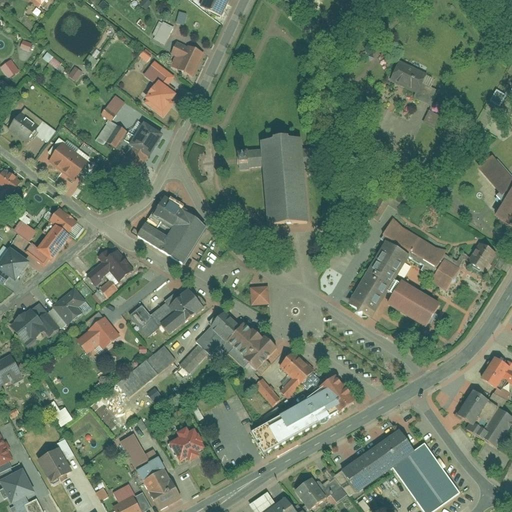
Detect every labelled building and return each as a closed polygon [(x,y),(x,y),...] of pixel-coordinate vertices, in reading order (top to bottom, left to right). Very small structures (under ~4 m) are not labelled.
[(37,11),(46,0),(28,0),(27,2),(37,11)] [(218,17),(225,0),(195,0),(203,3),(201,10),(218,17)] [(177,15),(175,26),(184,28),(186,17),(177,15)] [(162,26),(154,42),(165,47),(172,31),(162,26)] [(19,50),(29,54),(32,46),(21,43),(19,50)] [(170,57),(175,59),(169,69),(185,78),(198,54),(178,43),(170,57)] [(144,51),(138,60),(145,65),(151,56),(144,51)] [(0,69),(0,71),(8,82),(19,73),(10,62),(0,69)] [(144,79),(156,88),(158,85),(164,89),(173,79),(156,65),(144,79)] [(425,80),(400,67),(392,83),(417,95),(415,98),(433,107),(439,95),(422,86),(425,80)] [(68,79),(77,84),(82,74),(73,70),(68,79)] [(156,88),(143,106),(164,121),(179,100),(164,89),(158,85),(156,88)] [(499,109),(504,97),(494,93),(489,104),(499,109)] [(115,98),(106,110),(116,118),(125,106),(115,98)] [(106,110),(101,117),(111,124),(116,118),(106,110)] [(434,130),(438,119),(426,114),(422,125),(434,130)] [(18,118),(5,133),(24,148),(33,136),(42,143),(53,130),(37,117),(29,127),(18,118)] [(162,137),(144,126),(131,147),(149,159),(162,137)] [(118,128),(106,145),(116,151),(127,134),(118,128)] [(263,171),(266,226),(307,223),(303,166),(318,165),(317,152),(302,153),(301,141),(260,143),(261,152),(247,152),(247,154),(248,166),(248,172),(263,171)] [(55,162),(50,168),(72,185),(81,173),(83,175),(90,168),(60,144),(49,157),(55,162)] [(136,180),(149,159),(131,147),(118,168),(136,180)] [(247,154),(238,155),(239,167),(248,166),(247,154)] [(511,223),(511,222),(511,176),(494,157),(478,170),(498,196),(496,200),(502,204),(496,213),(511,223)] [(5,174),(0,179),(0,190),(11,200),(22,188),(5,174)] [(385,193),(368,221),(376,226),(387,209),(393,213),(400,202),(385,193)] [(136,238),(181,265),(203,230),(158,202),(136,238)] [(50,225),(56,230),(38,253),(47,260),(51,263),(70,239),(75,243),(84,232),(60,214),(50,225)] [(36,235),(21,224),(14,235),(29,246),(36,235)] [(392,279),(404,262),(405,259),(425,271),(422,277),(435,284),(432,287),(445,295),(461,266),(395,229),(348,303),(372,319),(380,306),(427,333),(440,309),(392,279)] [(32,248),(26,255),(42,267),(47,260),(38,253),(32,248)] [(470,267),(483,275),(494,257),(481,249),(470,267)] [(115,252),(90,273),(99,284),(109,276),(114,283),(130,270),(115,252)] [(27,267),(10,253),(0,265),(0,270),(15,282),(27,267)] [(112,282),(101,291),(109,300),(119,291),(112,282)] [(85,300),(76,289),(55,306),(71,325),(83,315),(76,307),(84,301),(85,300)] [(267,291),(250,292),(251,308),(267,308),(267,291)] [(184,292),(149,321),(141,311),(129,322),(144,341),(156,331),(162,338),(198,309),(184,292)] [(268,349),(224,313),(198,344),(200,346),(177,373),(186,380),(209,353),(215,358),(221,351),(247,373),(253,378),(268,362),(261,357),(268,349)] [(27,314),(6,330),(21,350),(39,336),(46,345),(56,336),(41,317),(34,323),(27,314)] [(101,322),(74,345),(84,357),(95,348),(101,354),(117,341),(101,322)] [(128,399),(173,363),(164,351),(118,387),(128,399)] [(499,355),(485,377),(499,386),(504,377),(511,382),(511,370),(509,368),(511,364),(499,355)] [(278,395),(286,401),(307,371),(288,358),(278,372),(289,379),(278,395)] [(0,363),(0,387),(17,378),(7,360),(0,363)] [(272,426),(282,444),(350,405),(331,377),(316,388),(315,394),(272,426)] [(280,403),(262,383),(254,389),(272,410),(280,403)] [(511,418),(511,413),(477,392),(464,414),(466,415),(473,420),(470,426),(498,443),(511,418)] [(53,404),(46,408),(60,430),(71,423),(64,410),(59,413),(53,404)] [(174,437),(176,440),(165,446),(178,469),(185,465),(187,469),(201,461),(199,458),(207,454),(194,432),(186,436),(184,432),(174,437)] [(395,465),(429,511),(431,511),(458,493),(425,446),(415,453),(403,436),(351,473),(349,470),(324,488),(317,478),(299,491),(311,509),(328,496),(334,504),(356,489),(358,492),(395,465)] [(0,440),(0,466),(11,461),(0,440)] [(122,448),(157,509),(175,499),(150,456),(143,461),(132,442),(122,448)] [(63,443),(56,446),(65,463),(72,459),(63,443)] [(42,462),(53,483),(66,476),(55,455),(42,462)] [(23,474),(1,486),(13,506),(34,495),(23,474)] [(151,511),(142,496),(136,500),(128,487),(114,496),(119,508),(112,511),(151,511)] [(102,492),(95,496),(99,504),(106,501),(102,492)] [(304,511),(302,511),(294,511),(287,498),(275,505),(269,494),(250,504),(254,511),(304,511)] [(41,511),(35,501),(25,507),(27,511),(41,511)]
